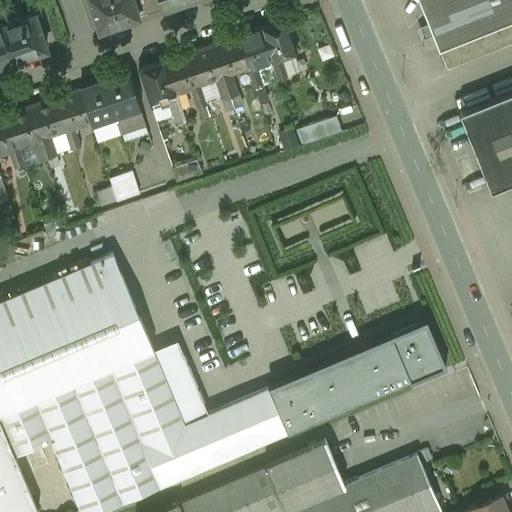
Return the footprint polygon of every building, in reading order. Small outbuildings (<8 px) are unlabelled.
[(132,0),(88,0),(99,31),(139,18),(132,0)] [(143,0),(148,14),(163,9),(159,0),(143,0)] [(159,0),(163,9),(163,10),(191,1),(191,0),(159,0)] [(511,0),(419,0),(429,23),(419,27),(424,39),(434,35),(439,48),(511,18),(511,0)] [(34,12),(1,24),(14,60),(46,49),(34,12)] [(511,18),(439,48),(447,68),(511,42),(511,18)] [(286,19),(261,28),(272,60),(280,58),(297,52),(286,19)] [(0,64),(14,60),(1,24),(0,24),(0,64)] [(261,28),(237,36),(248,68),(256,66),(272,60),(261,28)] [(237,36),(213,44),(223,77),(232,74),(248,68),(237,36)] [(213,44),(188,52),(199,85),(215,80),(223,77),(213,44)] [(188,52),(164,60),(175,93),(191,88),(199,85),(188,52)] [(287,77),(280,58),(272,60),(278,79),(287,77)] [(164,60),(139,69),(150,101),(167,96),(175,93),(164,60)] [(256,66),(248,68),(254,88),(262,85),(256,66)] [(128,73),(79,89),(90,122),(92,127),(116,119),(141,110),(128,73)] [(238,93),(232,74),(223,77),(230,96),(238,93)] [(230,96),(223,77),(215,80),(221,99),(230,96)] [(199,85),(191,88),(197,107),(198,107),(206,104),(199,85)] [(79,89),(55,97),(66,130),(74,127),(90,122),(79,89)] [(511,90),(459,112),(490,189),(511,180),(511,90)] [(181,112),(175,93),(167,96),(173,115),(181,112)] [(55,97),(31,105),(42,138),(50,135),(66,130),(55,97)] [(206,104),(198,107),(202,118),(209,115),(206,104)] [(31,105),(6,114),(17,146),(33,141),(42,138),(31,105)] [(141,110),(116,119),(120,132),(145,123),(141,110)] [(6,114),(0,115),(0,152),(9,149),(17,146),(6,114)] [(336,115),(299,128),(304,144),(342,131),(336,115)] [(81,146),(74,127),(66,130),(72,149),(81,146)] [(56,154),(50,135),(42,138),(48,157),(56,154)] [(48,157),(42,138),(33,141),(40,160),(48,157)] [(24,165),(17,146),(9,149),(15,168),(24,165)] [(197,159),(172,167),(177,180),(201,172),(197,159)] [(132,170),(109,178),(112,186),(117,200),(117,201),(140,193),(132,170)] [(283,202),(299,239),(311,234),(317,231),(310,215),(339,203),(339,202),(343,200),(336,184),(283,202)] [(112,186),(96,191),(101,205),(117,200),(112,186)] [(369,189),(354,196),(351,190),(345,193),(347,198),(343,200),(339,202),(346,219),(350,229),(380,216),(369,189)] [(339,203),(310,215),(317,231),(346,219),(339,203)] [(314,243),(311,234),(299,239),(307,260),(327,252),(322,240),(314,243)] [(112,252),(0,299),(0,420),(14,455),(51,439),(81,511),(97,511),(159,484),(140,439),(182,422),(153,350),(112,252)] [(425,318),(390,334),(390,335),(410,379),(410,380),(446,365),(425,318)] [(390,335),(268,386),(286,431),(410,379),(390,335)] [(182,422),(140,439),(159,484),(286,431),(268,386),(182,422)] [(0,511),(38,511),(14,455),(0,420),(0,511)] [(324,439),(264,464),(265,466),(283,509),(343,484),(333,461),(324,439)] [(343,484),(283,509),(265,466),(154,511),(441,511),(417,453),(343,484)] [(507,511),(500,494),(458,511),(507,511)]
